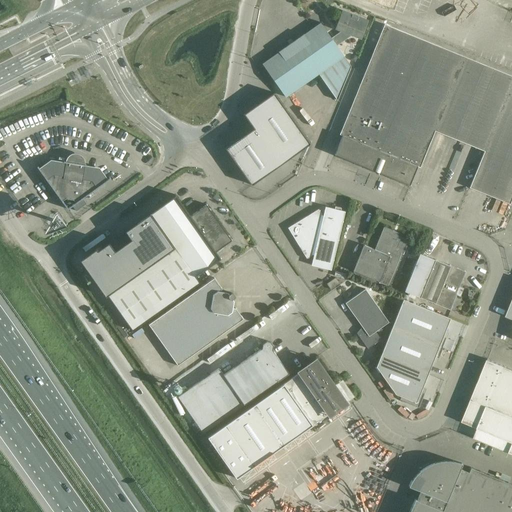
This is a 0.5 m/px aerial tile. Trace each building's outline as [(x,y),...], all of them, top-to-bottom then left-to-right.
[(365,0),(398,13),(403,0),(365,0)] [(438,0),(429,26),(475,44),(491,0),(438,0)] [(351,66),(344,56),(336,46),(352,35),(361,38),(367,20),(341,11),(335,29),(343,32),(332,40),(320,23),(262,64),(285,97),(319,73),(337,100),(351,66)] [(511,17),(495,65),(511,71),(511,17)] [(342,135),(334,154),(409,185),(417,166),(420,167),(435,131),(484,151),(469,187),(510,204),(511,198),(511,75),(384,24),(339,134),(342,135)] [(250,124),(251,123),(255,128),(239,140),(238,139),(224,148),(238,167),(239,166),(252,185),(310,143),(274,92),(257,105),(256,104),(242,113),(250,124)] [(84,167),(85,164),(85,162),(84,159),(83,157),(79,154),(77,153),(74,153),(72,153),(68,156),(66,158),(66,160),(65,164),(51,162),(41,170),(38,166),(37,166),(67,209),(72,206),(76,211),(86,203),(82,198),(110,178),(109,177),(105,180),(97,170),(84,167)] [(107,241),(80,261),(105,297),(108,295),(132,330),(200,282),(195,276),(220,258),(216,251),(232,240),(206,204),(190,215),(176,195),(151,212),(150,211),(124,229),(129,236),(112,248),(107,241)] [(289,228),(307,257),(312,254),(314,255),(311,265),(331,270),(345,211),(325,206),(323,215),(321,215),(321,214),(318,209),(289,228)] [(384,226),(374,249),(363,244),(353,271),(379,281),(378,282),(389,287),(409,240),(393,233),(394,230),(384,226)] [(404,291),(420,297),(434,303),(450,310),(457,293),(456,293),(458,287),(459,287),(465,271),(449,265),(419,253),(404,291)] [(214,277),(148,324),(177,365),(243,319),(236,308),(233,307),(234,301),(232,299),(234,297),(235,295),(233,293),(231,292),(229,294),(228,292),(221,291),(222,288),(214,277)] [(331,289),(340,283),(336,278),(327,284),(331,289)] [(365,288),(345,303),(363,329),(358,335),(368,348),(381,339),(375,331),(389,322),(365,288)] [(392,327),(443,348),(447,338),(443,336),(450,318),(403,299),(392,327)] [(443,348),(392,327),(380,355),(428,374),(435,356),(439,358),(443,348)] [(219,368),(178,396),(203,433),(289,373),(272,350),(273,345),(271,342),(266,341),(262,343),(262,348),(223,374),(219,368)] [(428,374),(380,355),(376,366),(395,394),(406,398),(404,402),(419,407),(424,393),(421,392),(428,374)] [(511,453),(511,369),(503,366),(487,359),(462,422),(511,441),(511,444),(509,452),(511,453)] [(317,360),(207,437),(236,478),(351,399),(338,382),(334,385),(317,360)] [(468,471),(460,468),(462,463),(460,462),(457,461),(454,460),(451,460),(445,460),(440,460),(436,461),(434,462),(429,464),(425,466),(423,467),(422,468),(419,470),(416,473),(414,475),(413,477),(411,480),(408,486),(420,490),(417,499),(415,498),(408,511),(511,511),(511,483),(470,467),(468,471)]
